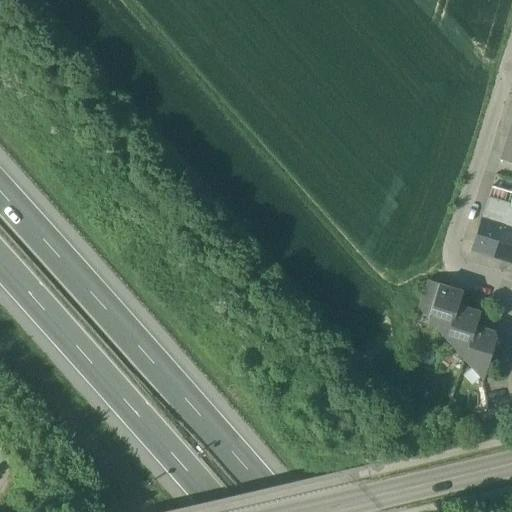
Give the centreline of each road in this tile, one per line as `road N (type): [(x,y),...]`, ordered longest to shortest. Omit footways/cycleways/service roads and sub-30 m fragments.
road 1 (motorway): [(280,511),(0,188)]
road 2 (motorway): [(0,273),(216,511)]
road 3 (tertiary): [(511,463),(305,511)]
road 4 (residential): [(511,50),(452,252)]
